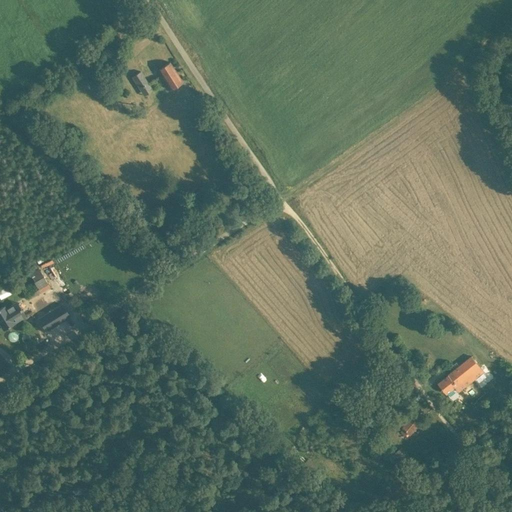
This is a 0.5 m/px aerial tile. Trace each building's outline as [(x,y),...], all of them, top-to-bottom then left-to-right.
[(158,69),(171,89),(183,82),(170,62),(158,69)] [(140,88),(149,83),(140,70),(132,76),(140,88)] [(39,266),(29,272),(41,292),(51,285),(39,266)] [(35,303),(50,326),(61,319),(47,296),(35,303)] [(14,322),(24,316),(16,303),(7,309),(5,305),(0,308),(0,322),(4,329),(14,322)] [(447,393),(455,387),(459,384),(462,389),(484,371),(472,356),(439,382),(447,393)] [(412,418),(404,428),(410,433),(418,424),(412,418)] [(412,457),(402,446),(393,454),(403,466),(412,457)]
